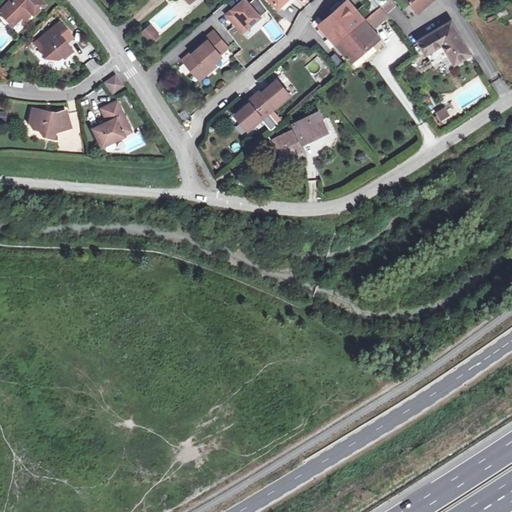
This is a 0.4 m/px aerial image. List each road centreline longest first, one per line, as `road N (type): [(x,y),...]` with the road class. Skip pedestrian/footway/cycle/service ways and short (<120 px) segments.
road 1 (residential): [(511,100),(374,190),(320,210),(192,196)]
road 2 (secondary): [(240,511),(511,341)]
road 3 (residential): [(180,149),(201,115),(323,0)]
road 4 (residential): [(192,196),(0,182)]
road 5 (residential): [(0,88),(64,96),(122,58)]
road 6 (motorway): [(511,447),(410,511)]
